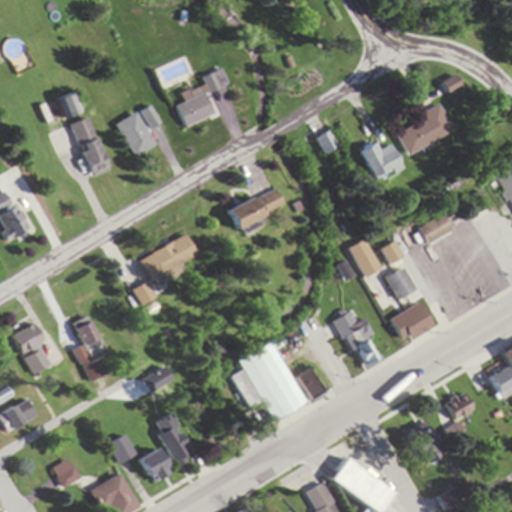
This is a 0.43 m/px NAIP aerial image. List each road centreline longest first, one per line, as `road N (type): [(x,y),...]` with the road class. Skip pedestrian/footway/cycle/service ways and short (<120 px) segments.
road 1 (residential): [(0,297),(355,84),(390,40)]
road 2 (primary): [(182,511),(511,314)]
road 3 (residential): [(308,325),(415,511)]
road 4 (tertiary): [(511,100),(455,56),(381,36),(353,0)]
